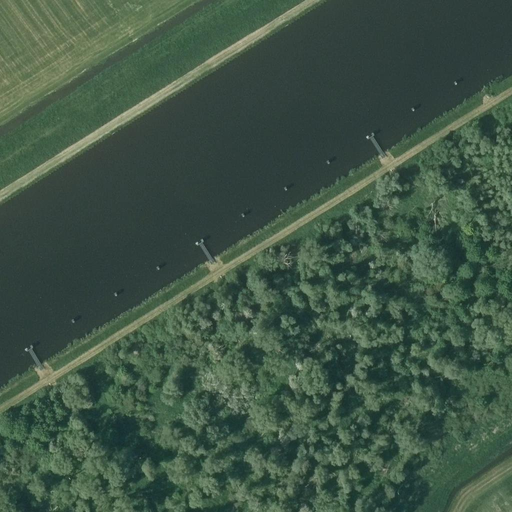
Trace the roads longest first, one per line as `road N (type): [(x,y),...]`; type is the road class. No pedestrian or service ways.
road 1 (track): [(0,413),(511,97)]
road 2 (track): [(0,195),(309,0)]
